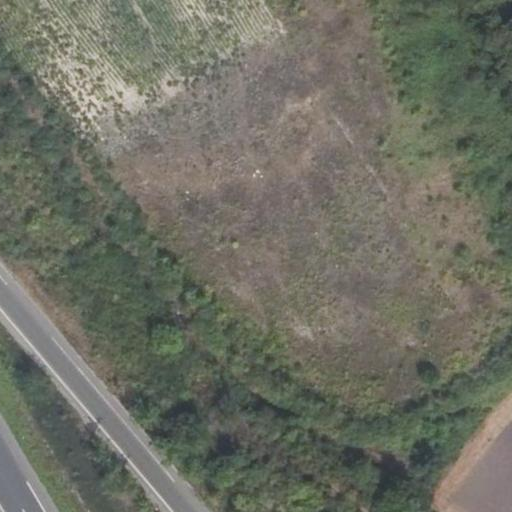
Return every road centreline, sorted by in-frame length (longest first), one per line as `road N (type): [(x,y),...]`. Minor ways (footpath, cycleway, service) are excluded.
road 1 (track): [(511,374),(390,458),(314,440),(205,354),(0,115)]
road 2 (motorway): [(195,511),(0,271)]
